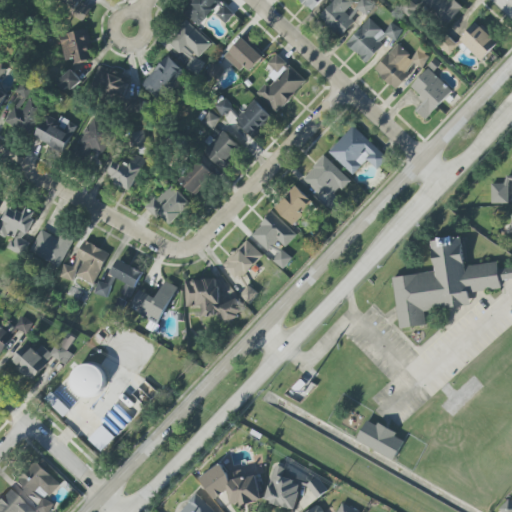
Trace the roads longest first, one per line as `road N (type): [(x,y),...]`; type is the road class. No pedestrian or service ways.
road 1 (secondary): [(511,70),(89,511)]
road 2 (secondary): [(128,511),(399,230)]
road 3 (residential): [(251,0),(447,180)]
road 4 (residential): [(183,252),(203,243),(348,89)]
road 5 (residential): [(0,156),(163,249),(183,252)]
road 6 (residential): [(0,399),(122,511)]
